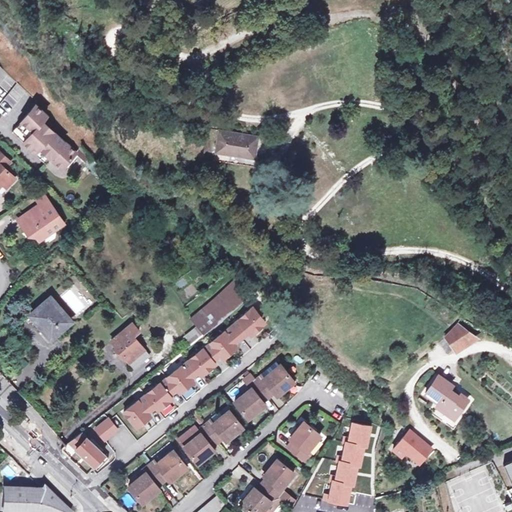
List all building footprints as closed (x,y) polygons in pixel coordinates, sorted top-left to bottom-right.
[(10,133),(22,144),(27,139),(49,160),(61,171),(75,156),(41,124),(46,119),(34,108),(10,133)] [(214,157),(253,166),(260,137),(231,130),(220,132),(214,157)] [(44,165),(49,160),(27,139),(22,144),(44,165)] [(0,155),(0,185),(4,189),(13,179),(2,169),(8,163),(0,155)] [(45,198),(37,204),(39,207),(47,202),(45,198)] [(28,215),(33,223),(23,230),(28,238),(36,239),(39,243),(64,226),(47,202),(39,207),(28,215)] [(190,319),(196,327),(229,300),(237,308),(251,297),(237,281),(190,319)] [(30,317),(39,326),(41,324),(54,338),(70,322),(49,299),(30,317)] [(204,334),(237,308),(229,300),(196,327),(203,335),(204,334)] [(254,308),(233,325),(243,338),(250,333),(252,336),(267,324),(254,308)] [(139,331),(132,323),(110,341),(116,347),(113,349),(121,358),(123,356),(133,368),(148,355),(132,337),(139,331)] [(51,340),(54,338),(41,324),(39,326),(51,340)] [(458,324),(445,337),(450,344),(454,349),(475,337),(458,324)] [(233,325),(211,342),(221,355),(224,359),(238,347),(236,344),(243,338),(233,325)] [(191,345),(203,335),(196,327),(184,336),(191,345)] [(450,344),(445,337),(439,343),(443,349),(450,344)] [(211,342),(189,360),(200,373),(202,376),(217,364),(214,361),(221,355),(211,342)] [(189,360),(167,377),(178,390),(180,393),(195,382),(192,378),(200,373),(189,360)] [(260,375),(261,376),(263,379),(279,367),(276,363),(260,375)] [(255,381),(265,393),(270,389),(274,394),(277,396),(294,382),(280,366),(279,367),(263,379),(261,376),(255,381)] [(245,380),(250,386),(255,381),(248,372),(245,375),(247,378),(245,380)] [(436,408),(445,415),(448,411),(457,417),(468,401),(459,394),(457,396),(449,391),(452,386),(438,376),(425,395),(438,404),(436,408)] [(167,377),(146,394),(156,407),(159,410),(173,399),(171,396),(178,390),(167,377)] [(227,391),(232,400),(249,389),(244,380),(227,391)] [(265,393),(255,381),(250,386),(252,389),(234,403),(248,419),(265,405),(263,403),(259,398),(265,393)] [(265,393),(269,398),(274,394),(270,389),(265,393)] [(269,398),(265,393),(259,398),(263,403),(269,398)] [(146,394),(124,412),(137,428),(152,416),(149,413),(156,407),(146,394)] [(454,421),(457,417),(448,411),(445,415),(454,421)] [(204,427),(214,439),(219,434),(223,439),(225,442),(243,428),(230,412),(212,426),(210,422),(204,427)] [(108,418),(95,428),(105,440),(118,430),(110,420),(108,418)] [(373,423),(352,420),(349,441),(366,444),(370,445),(373,423)] [(290,440),(292,441),(297,446),(293,451),(305,461),(310,456),(307,453),(320,436),(304,423),(290,440)] [(214,439),(204,427),(199,431),(195,427),(179,440),(198,464),(215,451),(212,448),(209,443),(214,439)] [(409,431),(393,450),(401,457),(405,452),(419,464),(431,449),(409,431)] [(69,443),(97,471),(108,459),(81,433),(69,443)] [(214,439),(218,443),(223,439),(219,434),(214,439)] [(218,443),(214,439),(209,443),(212,448),(218,443)] [(297,446),(292,441),(288,447),(293,451),(297,446)] [(349,441),(346,441),(342,462),(359,465),(363,466),(366,444),(349,441)] [(149,467),(159,479),(164,475),(168,480),(170,482),(187,468),(173,452),(157,465),(155,462),(149,467)] [(266,489),(279,499),(284,493),(281,491),(294,474),(278,461),(264,477),(266,480),(271,483),(266,489)] [(511,461),(503,466),(511,486),(511,461)] [(342,462),(339,462),(335,483),(351,486),(356,486),(359,465),(342,462)] [(159,479),(149,467),(143,471),(146,474),(129,488),(142,504),(159,491),(157,488),(154,484),(159,479)] [(159,479),(163,484),(168,480),(164,475),(159,479)] [(163,484),(159,479),(154,484),(157,488),(163,484)] [(262,485),(266,489),(271,483),(266,480),(262,485)] [(335,483),(331,482),(327,504),(348,507),(351,486),(335,483)] [(266,489),(262,485),(257,491),(262,495),(266,489)] [(40,496),(25,493),(24,490),(3,490),(3,511),(68,511),(43,487),(40,496)] [(279,499),(266,489),(262,495),(257,491),(254,489),(241,506),(248,511),(272,511),(277,507),(274,505),(279,499)] [(279,499),(282,501),(293,510),(297,502),(290,498),(284,493),(279,499)] [(200,511),(222,511),(227,508),(218,497),(200,511)]
